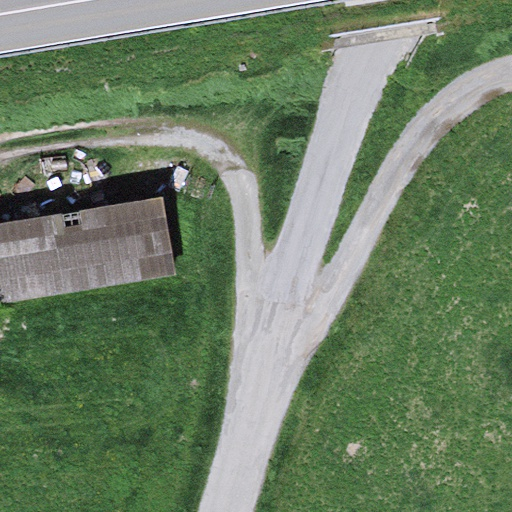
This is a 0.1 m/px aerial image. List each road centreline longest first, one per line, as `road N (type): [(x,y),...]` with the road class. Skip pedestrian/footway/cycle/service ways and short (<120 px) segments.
road 1 (residential): [(212,511),(326,129),(358,62),(405,0)]
road 2 (track): [(511,69),(423,103),(387,153),(333,281),(253,358)]
road 3 (track): [(40,145),(174,131),(216,151),(239,207),(253,358)]
road 4 (primary): [(150,0),(0,23)]
